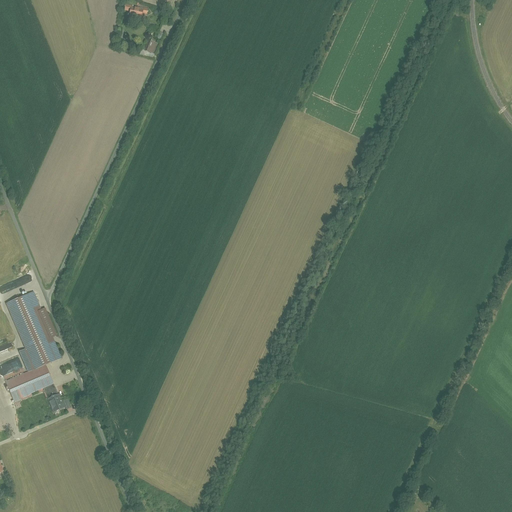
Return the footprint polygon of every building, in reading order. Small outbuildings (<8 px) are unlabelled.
[(130,12),(129,16),(141,19),(142,11),(147,12),(148,9),(140,7),(139,9),(131,7),(132,6),(126,5),(125,11),(130,12)] [(154,53),(158,44),(148,40),(144,48),(154,53)] [(0,369),(3,376),(22,368),(14,348),(0,354),(0,369)] [(45,365),(6,382),(15,403),(19,402),(32,396),(31,394),(43,389),(53,384),(45,365)] [(53,384),(43,389),(48,399),(58,395),(53,384)] [(58,395),(48,399),(47,400),(53,414),(65,408),(59,395),(58,395)]
